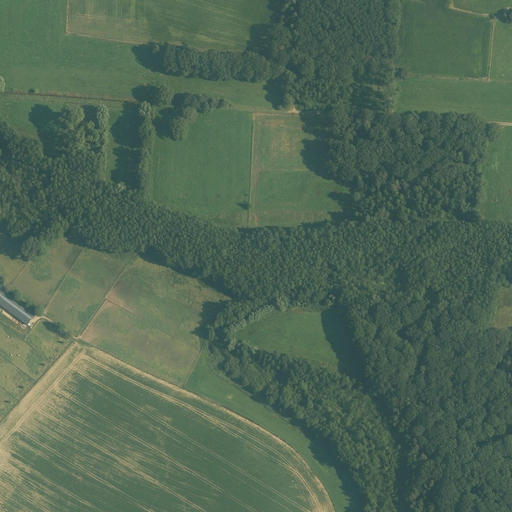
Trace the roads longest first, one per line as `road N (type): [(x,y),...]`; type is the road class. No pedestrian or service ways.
road 1 (track): [(292,112),(0,98)]
road 2 (track): [(511,124),(292,112)]
